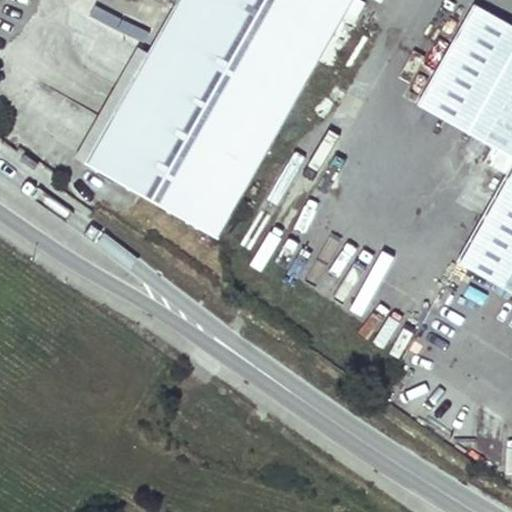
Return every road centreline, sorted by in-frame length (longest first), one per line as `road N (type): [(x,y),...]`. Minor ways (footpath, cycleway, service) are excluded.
road 1 (secondary): [(215,338),(476,511)]
road 2 (secondary): [(215,338),(126,258),(0,164)]
road 3 (secondary): [(0,212),(215,338)]
road 4 (unknown): [(61,0),(24,58),(18,83),(19,104),(62,145)]
